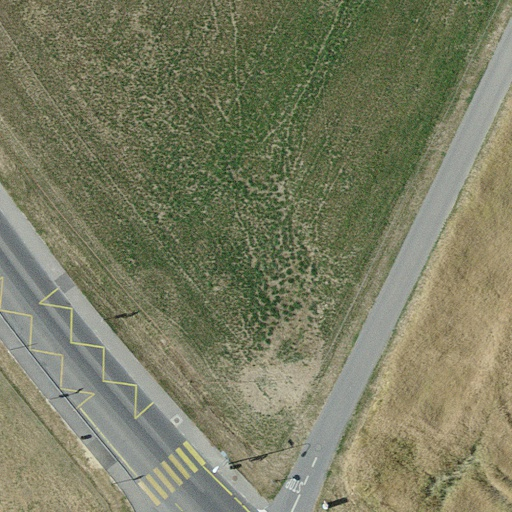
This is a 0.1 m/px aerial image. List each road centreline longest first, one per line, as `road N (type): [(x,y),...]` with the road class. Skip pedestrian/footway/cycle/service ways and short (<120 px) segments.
road 1 (track): [(511,56),(290,511)]
road 2 (tertiary): [(210,511),(0,260)]
